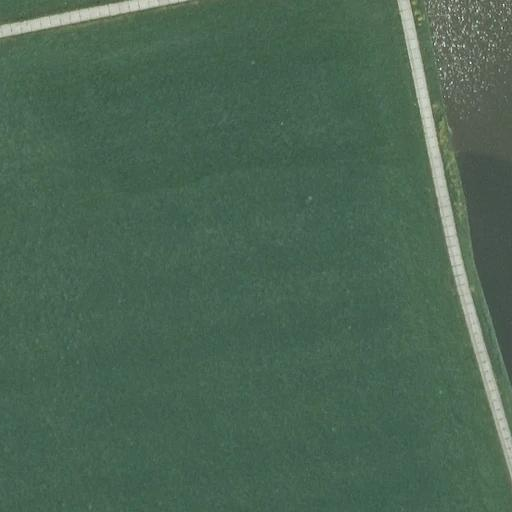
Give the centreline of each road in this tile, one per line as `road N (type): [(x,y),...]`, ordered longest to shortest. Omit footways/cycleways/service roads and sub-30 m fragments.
road 1 (track): [(511,464),(385,6),(370,0)]
road 2 (track): [(205,0),(0,37)]
